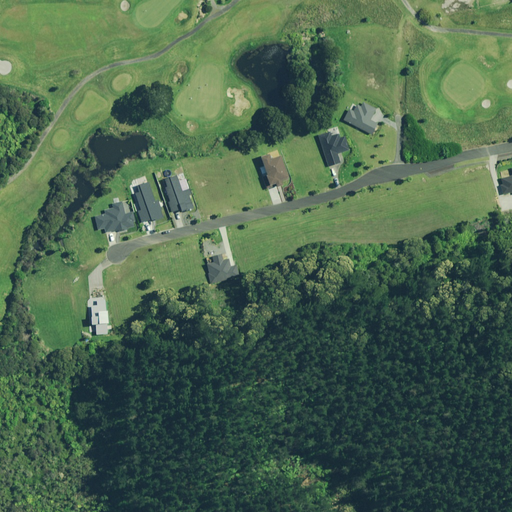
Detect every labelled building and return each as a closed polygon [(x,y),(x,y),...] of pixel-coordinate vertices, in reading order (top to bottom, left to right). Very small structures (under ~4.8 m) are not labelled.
[(377,110),(364,103),(361,108),(358,106),(355,112),(351,109),(345,121),(373,136),(378,125),(371,121),(377,110)] [(331,137),(330,133),(319,136),(330,168),(341,165),(338,155),(350,151),(346,137),(340,139),(339,135),(331,137)] [(271,160),(269,155),(262,158),(265,166),(260,168),(267,188),(276,184),(277,188),(283,186),(281,181),(290,177),(282,156),(271,160)] [(183,192),(179,176),(165,180),(173,212),(183,210),(183,212),(194,209),(191,196),(192,195),(191,190),(183,192)] [(511,176),(502,179),(503,186),(502,186),(504,196),(511,193),(511,176)] [(282,203),(277,189),(270,191),(274,205),(282,203)]
